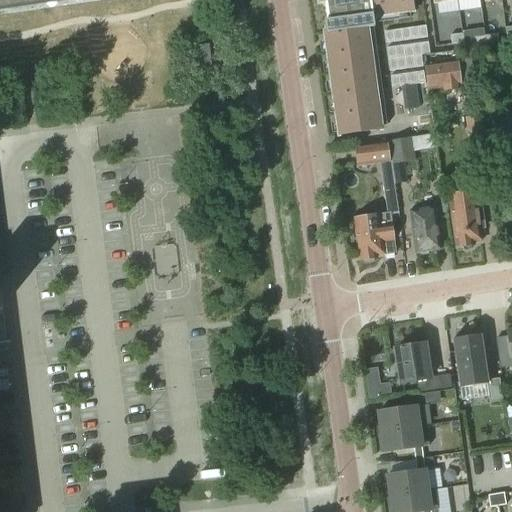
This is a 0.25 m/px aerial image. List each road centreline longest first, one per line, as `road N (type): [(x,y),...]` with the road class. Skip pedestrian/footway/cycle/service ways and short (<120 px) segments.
road 1 (residential): [(322,310),(276,0)]
road 2 (residential): [(350,502),(322,310)]
road 3 (residential): [(322,310),(511,281)]
